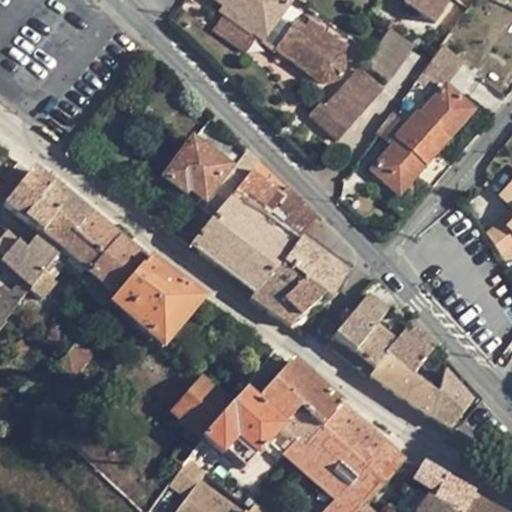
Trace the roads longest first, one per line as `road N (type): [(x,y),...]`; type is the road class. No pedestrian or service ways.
road 1 (tertiary): [(0,127),(301,352)]
road 2 (tertiary): [(376,265),(121,0)]
road 3 (tertiary): [(301,352),(511,503)]
road 4 (residential): [(376,265),(511,113)]
road 5 (tertiary): [(511,408),(376,265)]
